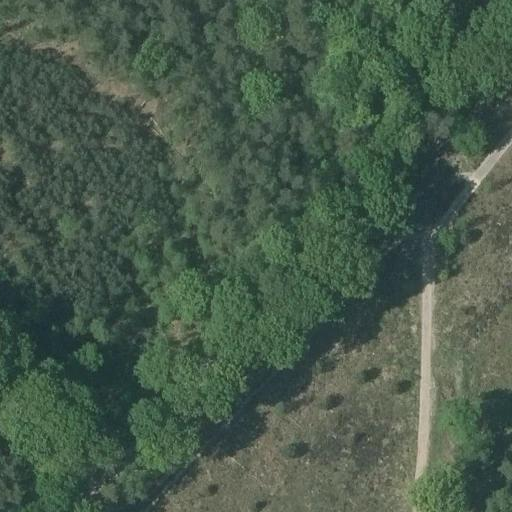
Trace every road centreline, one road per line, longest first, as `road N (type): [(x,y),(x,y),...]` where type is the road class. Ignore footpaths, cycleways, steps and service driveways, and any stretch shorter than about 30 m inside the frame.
road 1 (track): [(73,511),(511,40)]
road 2 (track): [(420,511),(422,262),(430,234),(511,135)]
road 3 (track): [(94,488),(0,408)]
road 4 (track): [(475,511),(424,399)]
